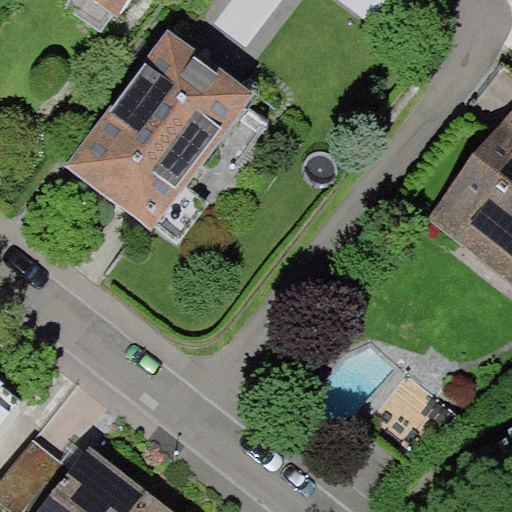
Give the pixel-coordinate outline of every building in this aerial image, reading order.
[(98,0),(118,14),(128,0),(98,0)] [(149,226),(241,105),(169,49),(77,170),(96,185),(149,226)] [(472,243),(479,233),(511,259),(511,130),(504,125),(434,213),(445,222),(472,243)] [(415,465),(426,451),(470,427),(468,425),(406,376),(366,427),(415,465)] [(0,433),(20,409),(0,393),(0,433)] [(511,438),(479,456),(454,470),(476,511),(483,511),(511,496),(511,438)] [(0,498),(16,511),(20,511),(55,468),(29,448),(0,485),(0,498)] [(138,511),(143,506),(103,474),(86,461),(46,511),(138,511)]
